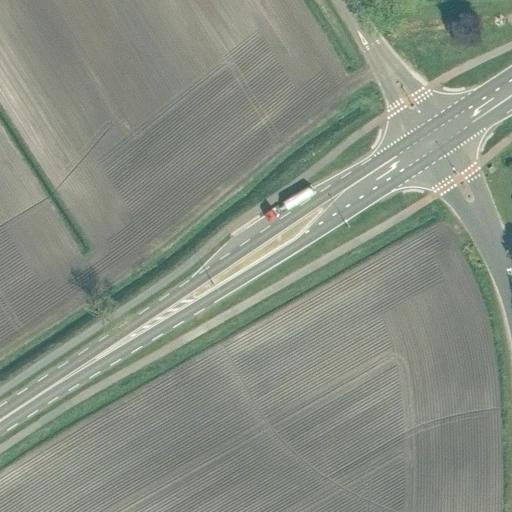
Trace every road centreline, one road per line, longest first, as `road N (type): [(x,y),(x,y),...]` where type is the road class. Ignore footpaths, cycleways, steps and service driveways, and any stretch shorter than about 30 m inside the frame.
road 1 (primary): [(413,137),(102,345),(94,359)]
road 2 (primary): [(94,359),(111,358),(427,160)]
